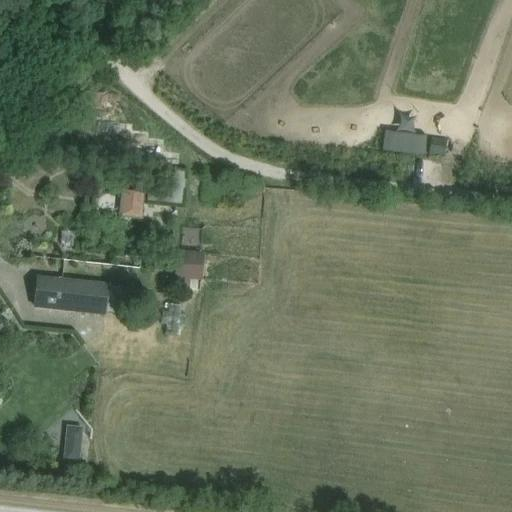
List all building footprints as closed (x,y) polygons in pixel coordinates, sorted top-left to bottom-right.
[(30,171),(32,166),(30,161),(25,159),(20,162),(18,167),(21,171),(26,173),(30,171)] [(166,188),(147,187),(146,203),(182,206),(184,173),(167,171),(166,182),(166,188)] [(126,211),(143,212),(144,193),(128,192),(126,211)] [(200,281),(203,253),(176,250),(174,278),(200,281)] [(35,307),(106,314),(108,285),(38,278),(35,307)] [(63,452),(62,461),(64,461),(63,466),(76,468),(76,462),(78,462),(80,448),(70,447),(63,452)]
